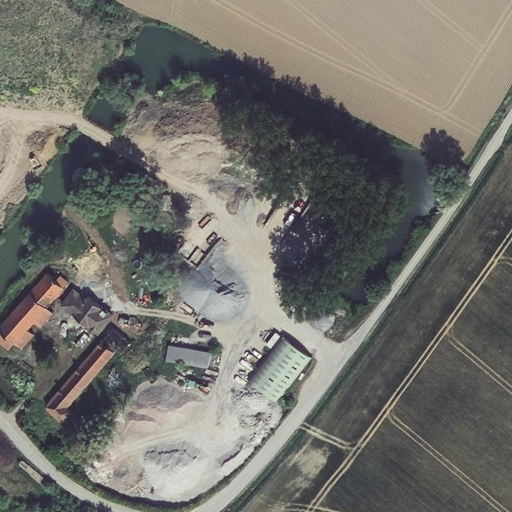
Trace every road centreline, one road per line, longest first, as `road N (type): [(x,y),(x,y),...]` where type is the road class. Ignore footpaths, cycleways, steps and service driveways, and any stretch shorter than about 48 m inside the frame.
road 1 (unclassified): [(511,114),(291,422),(203,511)]
road 2 (unclassified): [(0,417),(101,509),(114,511)]
